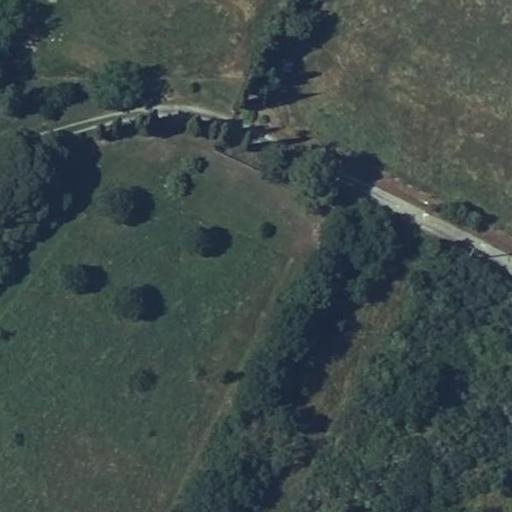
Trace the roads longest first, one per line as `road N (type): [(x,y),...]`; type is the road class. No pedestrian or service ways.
road 1 (unclassified): [(511,266),(0,4)]
road 2 (track): [(0,150),(133,114),(232,121)]
